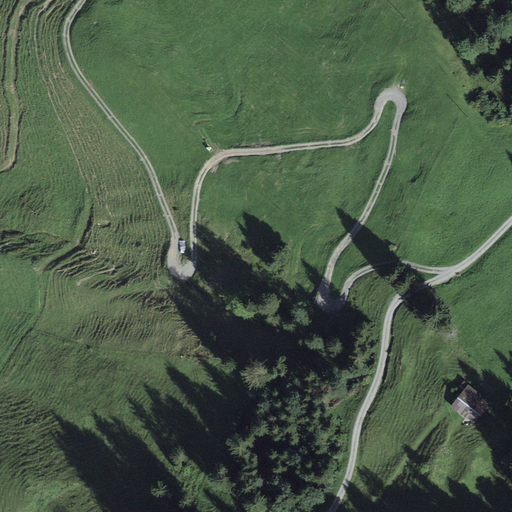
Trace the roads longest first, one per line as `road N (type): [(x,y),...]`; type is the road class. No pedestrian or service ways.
road 1 (track): [(85,0),(64,26),(72,67),(151,168),(179,276),(196,267),(197,193),(208,164),(234,153),(343,146),(368,134),(395,89),(404,96),(385,176),(330,265),(323,300),(333,307),(358,276),(380,265),(454,272)]
road 2 (track): [(511,219),(454,272),(393,306),(332,511)]
